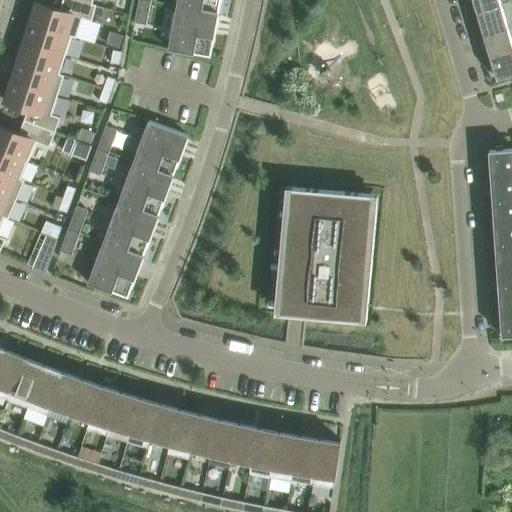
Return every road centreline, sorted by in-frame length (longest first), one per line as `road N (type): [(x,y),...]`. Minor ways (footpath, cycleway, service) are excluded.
road 1 (residential): [(144,337),(207,173),(252,0)]
road 2 (residential): [(472,378),(456,160),(465,134)]
road 3 (residential): [(144,337),(354,385)]
road 4 (residential): [(144,337),(0,282)]
road 5 (residential): [(465,134),(472,107),(442,0)]
